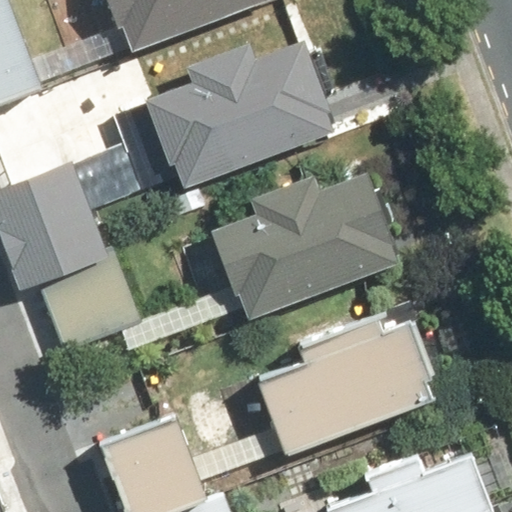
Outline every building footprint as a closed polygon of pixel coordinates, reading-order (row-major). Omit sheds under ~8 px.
[(17,0),(0,0),(0,110),(51,91),(17,0)] [(120,0),(140,53),(282,0),(120,0)] [(214,81),(156,104),(193,195),(358,128),(321,37),(274,56),(267,40),(207,65),(214,81)] [(148,320),(85,163),(0,197),(0,198),(63,354),(148,320)] [(275,214),(218,237),(254,328),(419,261),(382,170),(335,189),(328,174),(268,198),(275,214)] [(296,462),(459,391),(422,305),(316,351),(322,365),(264,390),(296,462)] [(229,511),(184,401),(95,438),(126,511),(229,511)] [(507,511),(487,456),(442,473),(435,452),(381,472),(389,494),(347,509),(348,511),(507,511)] [(8,511),(0,488),(0,511),(8,511)]
